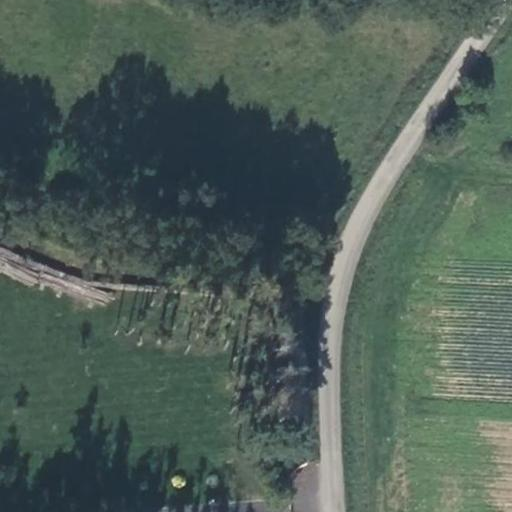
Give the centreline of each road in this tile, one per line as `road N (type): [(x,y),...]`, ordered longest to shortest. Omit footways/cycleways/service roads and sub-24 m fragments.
road 1 (tertiary): [(502,0),(353,221),(327,288),(320,371),(329,511)]
road 2 (track): [(197,511),(329,503)]
